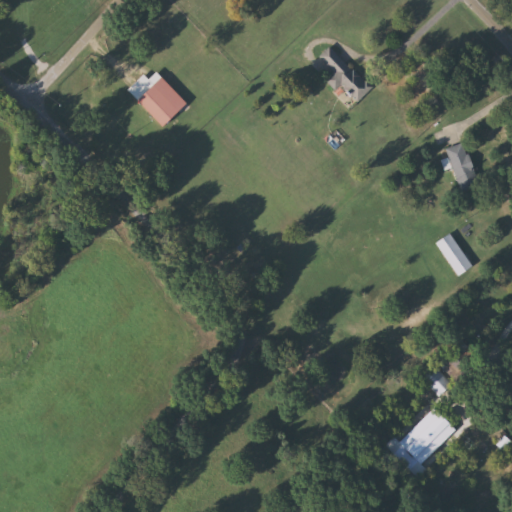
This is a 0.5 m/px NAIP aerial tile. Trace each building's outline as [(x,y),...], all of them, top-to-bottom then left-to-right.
[(373,85),(360,98),(319,57),(331,44),(373,85)] [(189,102),(165,125),(139,98),(163,75),(189,102)] [(449,147),(467,140),(482,184),(463,190),(449,147)] [(474,266),(460,275),(437,243),(451,233),(474,266)] [(442,367),(458,338),(475,348),(459,376),(442,367)] [(511,396),(499,383),(511,370),(511,396)]
